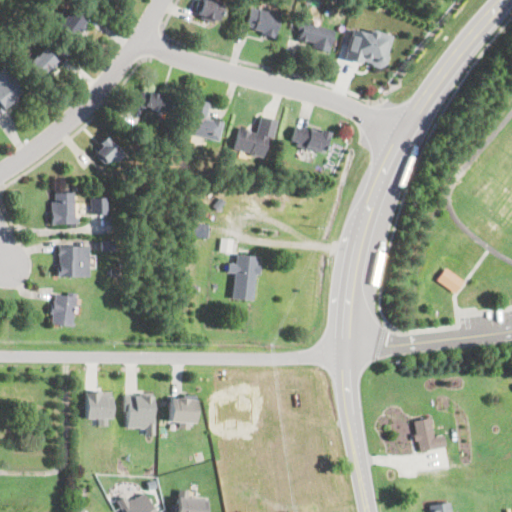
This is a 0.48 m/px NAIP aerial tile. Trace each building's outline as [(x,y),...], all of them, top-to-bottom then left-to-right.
[(206,0),(210,1),(213,2),(213,1),(222,4),(216,21),(214,20),(213,23),(199,19),(200,16),(197,15),(201,0),(206,0)] [(85,11),(88,13),(89,14),(82,24),(86,26),(78,37),(75,35),(73,38),(57,26),(63,18),(58,15),(64,7),(71,12),(76,5),(85,11)] [(274,14),(275,14),(276,10),(281,12),(274,39),(263,36),(260,35),(261,32),(253,30),(253,28),(245,27),(250,8),(274,14)] [(331,44),(329,52),(311,47),(312,43),(298,40),(300,33),(296,32),(300,17),(306,18),(305,23),(334,30),(331,44)] [(372,45),(373,45),(374,43),(379,44),(380,42),(392,46),(385,65),(369,59),(369,58),(367,57),(367,58),(360,56),(360,57),(347,52),(355,30),(363,33),(361,39),(372,43),(371,44),(372,45)] [(49,47),(54,52),(57,55),(54,58),(56,60),(54,63),(56,65),(46,76),(44,74),(42,76),(29,64),(31,62),(30,61),(34,56),(36,57),(44,49),(46,51),(49,47)] [(5,69),(12,77),(24,91),(17,97),(18,98),(14,101),(14,102),(5,109),(0,102),(0,70),(3,67),(5,69)] [(141,90),(154,95),(155,91),(162,94),(161,96),(171,99),(166,113),(159,110),(158,113),(151,110),(136,105),(141,90)] [(208,119),(210,120),(210,119),(222,122),(217,141),(185,133),(194,99),(209,103),(205,119),(208,119)] [(275,128),(273,135),(272,138),(268,137),(262,158),(254,156),(253,157),(250,156),(249,153),(233,149),(238,127),(248,130),(247,131),(255,133),(260,116),(276,121),(275,128)] [(307,130),(309,130),(310,127),(330,133),(324,153),(312,150),(312,151),(295,146),(297,142),(291,140),(295,126),(307,130)] [(122,154),(114,163),(110,159),(103,166),(95,158),(98,155),(95,152),(102,146),(98,143),(105,136),(122,154)] [(73,203),(73,218),(78,218),(78,224),(51,224),(50,205),(50,202),(54,202),(54,193),(73,192),(73,203)] [(91,215),(90,198),(107,197),(107,215),(91,215)] [(218,209),(212,205),(218,199),(219,198),(224,202),(218,209)] [(205,236),(189,235),(190,222),(206,223),(205,236)] [(221,237),(219,250),(231,252),(232,239),(221,237)] [(115,240),(115,243),(119,243),(119,249),(116,249),(116,251),(101,251),(101,241),(115,240)] [(88,255),(88,269),(88,278),(56,278),(56,271),(59,271),(58,247),(88,247),(88,255)] [(237,253),(257,256),(256,265),(259,265),(259,274),(255,274),(253,301),(232,298),(235,273),(227,272),(228,262),(236,263),(237,253)] [(445,267),(463,281),(453,294),(435,280),(445,267)] [(119,268),(119,276),(110,275),(111,268),(119,268)] [(198,285),(198,294),(190,293),(191,284),(198,285)] [(76,294),(75,297),(75,298),(76,298),(75,307),(74,307),(71,323),(74,323),(73,327),(50,323),(52,314),(49,314),(50,307),(51,307),(52,301),(53,301),(54,295),(66,297),(67,292),(76,294)] [(86,390),(85,418),(98,418),(98,426),(108,425),(107,417),(114,418),(114,396),(112,396),(112,390),(86,390)] [(155,434),(145,434),(145,426),(127,427),(126,393),(154,393),(155,434)] [(196,395),(194,422),(188,421),(188,428),(177,427),(178,420),(168,420),(170,395),(182,396),(182,393),(196,395)] [(435,448),(417,452),(411,420),(428,417),(435,448)] [(205,499),(204,511),(174,511),(175,503),(177,503),(178,489),(188,490),(187,498),(205,499)] [(113,500),(119,511),(154,511),(142,492),(125,501),(122,495),(113,500)] [(429,511),(428,506),(447,502),(449,511),(429,511)]
